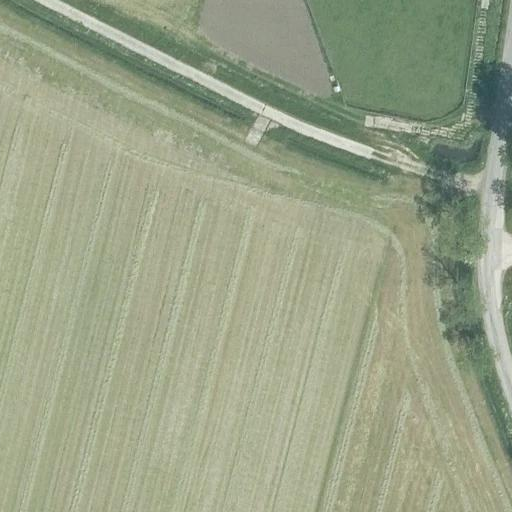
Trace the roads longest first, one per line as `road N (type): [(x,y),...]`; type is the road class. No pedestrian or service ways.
road 1 (track): [(487,189),(280,121),(46,0)]
road 2 (unclassified): [(511,374),(486,277),(485,202),(511,30)]
